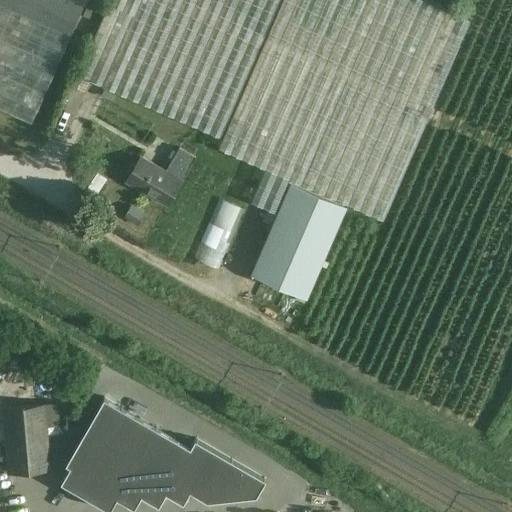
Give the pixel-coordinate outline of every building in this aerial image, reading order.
[(85,0),(0,0),(0,108),(31,122),(85,0)] [(108,3),(77,73),(103,85),(102,86),(105,87),(101,95),(113,100),(116,92),(220,139),(218,147),(265,167),(250,200),(267,208),(262,220),(272,224),(251,273),(306,297),(348,204),(382,218),(383,219),(426,119),(431,108),(470,19),(452,11),(443,7),(426,0),(112,0),(111,4),(108,3)] [(168,203),(188,169),(195,157),(179,147),(176,151),(172,149),(168,156),(172,159),(165,170),(140,156),(126,181),(155,198),(156,196),(168,203)] [(213,195),(197,255),(222,261),(237,201),(213,195)] [(145,213),(131,204),(123,217),(138,226),(133,234),(141,239),(147,229),(139,224),(145,213)] [(190,447),(104,397),(65,463),(70,466),(60,481),(109,510),(117,497),(133,507),(140,494),(158,504),(166,492),(183,501),(190,490),(207,500),(255,494),(264,479),(195,438),(190,447)] [(47,437),(46,426),(60,425),(58,402),(44,404),(2,407),(5,440),(47,437)] [(8,473),(50,470),(47,437),(5,440),(8,473)] [(289,504),(336,503),(336,492),(289,493),(289,504)]
